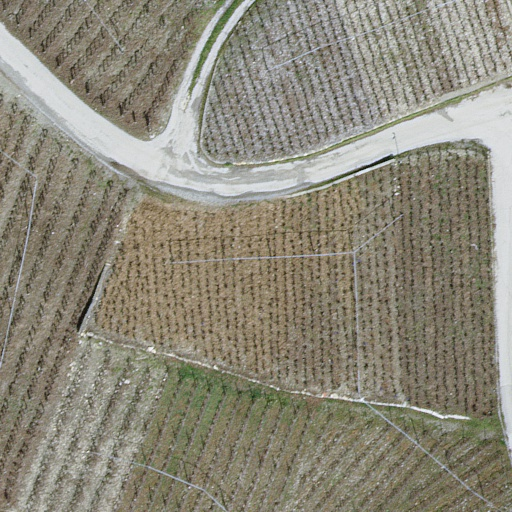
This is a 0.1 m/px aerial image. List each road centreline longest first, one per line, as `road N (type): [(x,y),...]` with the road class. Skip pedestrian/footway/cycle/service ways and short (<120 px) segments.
road 1 (unclassified): [(0,43),(120,147),(176,174),(232,184),(300,174),(482,112)]
road 2 (track): [(240,0),(191,86),(176,174)]
